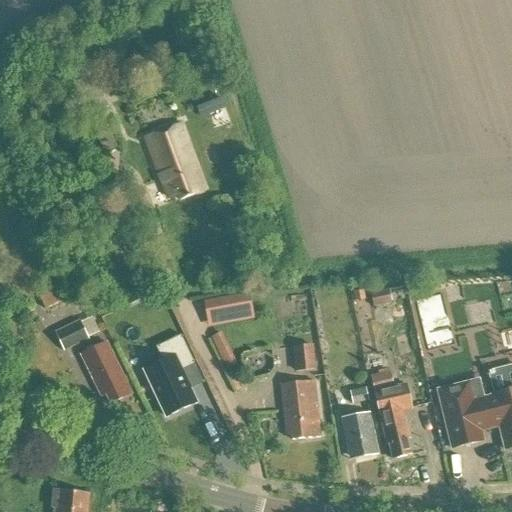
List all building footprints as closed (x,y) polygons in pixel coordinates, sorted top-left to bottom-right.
[(144,55),(120,64),(127,82),(151,72),(144,55)] [(221,97),(198,107),(202,116),(225,106),(221,97)] [(169,200),(178,196),(180,202),(205,192),(181,127),(146,140),(169,200)] [(67,301),(62,289),(40,300),(45,311),(67,301)] [(208,327),(255,316),(249,291),(203,302),(208,327)] [(370,295),(373,309),(390,305),(387,291),(370,295)] [(79,323),(54,335),(64,354),(89,342),(88,340),(98,335),(91,320),(80,325),(79,323)] [(226,332),(214,335),(218,361),(231,358),(226,332)] [(163,364),(145,372),(167,419),(196,406),(185,382),(183,383),(179,374),(181,373),(195,367),(181,337),(156,349),(163,364)] [(107,346),(81,359),(100,398),(105,396),(110,407),(131,397),(107,346)] [(316,372),(314,347),(294,349),(296,374),(316,372)] [(389,374),(370,378),(386,447),(389,446),(393,462),(410,458),(407,442),(410,442),(403,413),(411,411),(406,387),(393,390),(389,374)] [(479,382),(438,393),(452,451),(483,443),(481,433),(489,431),(499,428),(505,452),(511,450),(511,392),(492,397),(492,398),(484,401),(479,382)] [(286,438),(292,437),(292,442),(320,439),(314,384),(280,388),(286,438)] [(369,416),(342,422),(350,462),(377,457),(369,416)] [(87,511),(89,496),(53,492),(51,510),(56,511),(87,511)]
